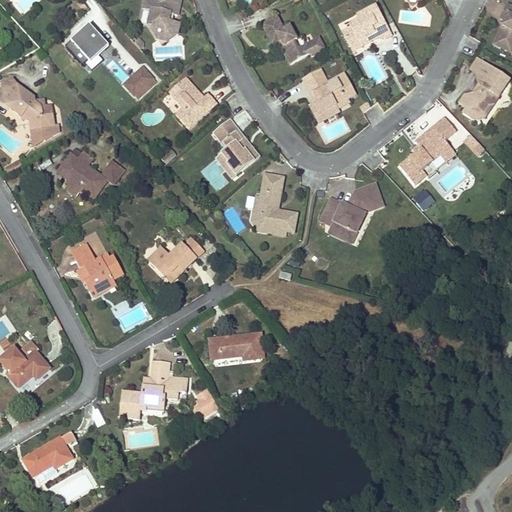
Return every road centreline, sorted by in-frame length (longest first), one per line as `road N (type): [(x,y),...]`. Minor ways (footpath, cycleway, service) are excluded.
road 1 (residential): [(208,0),(264,112),(301,156),(324,165),(415,103),(472,0)]
road 2 (residential): [(0,203),(90,371)]
road 3 (residential): [(90,371),(231,287)]
road 4 (residential): [(90,371),(77,400),(0,446)]
